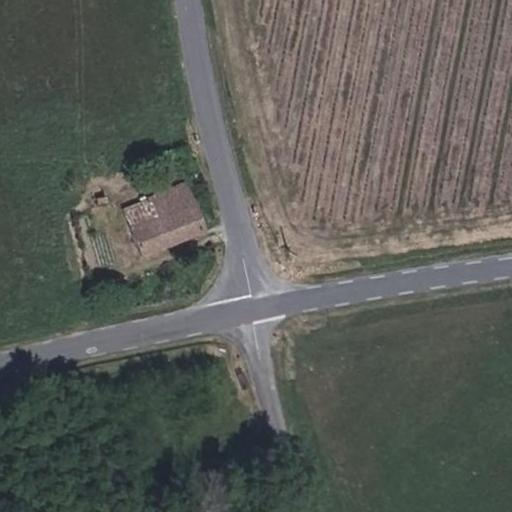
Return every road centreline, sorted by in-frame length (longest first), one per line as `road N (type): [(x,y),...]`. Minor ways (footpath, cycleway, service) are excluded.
road 1 (unclassified): [(194,0),(207,95),(259,309)]
road 2 (tertiary): [(0,366),(259,309)]
road 3 (tertiary): [(259,309),(511,270)]
road 4 (unclassified): [(259,309),(285,460),(308,511)]
